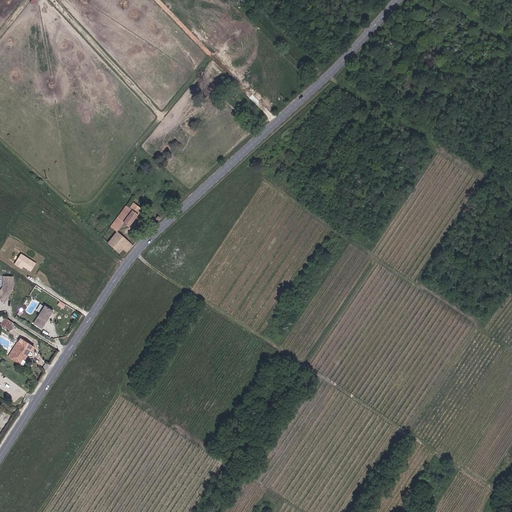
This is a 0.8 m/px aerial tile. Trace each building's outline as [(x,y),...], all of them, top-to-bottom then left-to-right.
[(123,228),(128,232),(142,214),(130,206),(118,221),(124,226),(123,228)] [(116,236),(123,228),(124,226),(118,221),(110,231),(116,236)] [(123,257),(132,249),(116,236),(106,247),(116,257),(120,254),(123,257)] [(22,253),(15,263),(23,268),(24,266),(32,271),(37,262),(22,253)] [(12,278),(3,278),(2,288),(0,291),(0,301),(3,304),(6,300),(5,299),(6,298),(7,299),(11,291),(12,278)] [(43,307),(32,325),(40,330),(52,313),(43,307)] [(0,321),(0,327),(4,330),(9,323),(2,318),(0,321)] [(24,356),(25,357),(29,351),(28,350),(30,347),(21,341),(13,353),(22,359),(24,356)] [(21,360),(22,359),(13,353),(10,358),(18,364),(21,360)]
